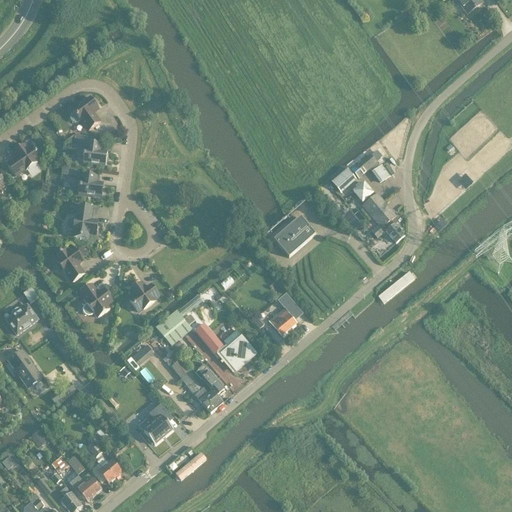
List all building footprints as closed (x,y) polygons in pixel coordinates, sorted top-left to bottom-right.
[(453,0),(457,6),(458,5),(467,17),(484,5),(481,1),(480,0),(453,0)] [(408,14),(414,23),(424,16),(418,7),(408,14)] [(89,133),(100,124),(93,115),(99,110),(91,99),(72,113),(73,114),(71,115),(70,118),(70,121),(72,123),(75,125),(78,124),(80,123),(81,124),(82,123),(89,133)] [(106,167),(108,154),(99,152),(100,146),(95,145),(87,144),(87,151),(85,150),(85,152),(82,151),(79,152),(78,155),(77,158),(78,161),(81,162),(83,163),(83,164),(106,167)] [(36,163),(41,160),(33,149),(28,152),(24,146),(13,154),(17,160),(7,167),(15,178),(25,171),(26,172),(37,164),(36,163)] [(351,172),(359,181),(371,170),(382,184),(390,178),(382,167),(380,168),(377,165),(370,156),(351,172)] [(332,184),(341,195),(356,182),(347,171),(332,184)] [(101,199),(103,185),(95,184),(96,178),(83,176),(82,182),(81,182),(80,183),(78,183),(75,184),(73,186),(73,190),(74,192),(76,194),(79,194),(79,195),(101,199)] [(363,208),(382,230),(380,232),(378,229),(372,234),(377,240),(386,233),(396,245),(405,238),(399,231),(401,229),(397,225),(395,226),(394,226),(391,223),(396,218),(377,196),(363,208)] [(71,231),(74,232),(74,233),(75,233),(74,238),(88,240),(88,235),(96,236),(98,223),(90,222),(92,209),(79,208),(77,220),(75,220),(75,221),(72,221),(70,222),(68,224),(68,227),(69,230),(71,231)] [(342,218),(356,234),(363,228),(350,212),(342,218)] [(274,242),(289,259),(315,236),(300,219),(274,242)] [(73,284),(84,276),(77,266),(83,262),(75,251),(69,255),(66,251),(55,259),(58,263),(57,264),(65,275),(66,274),(73,284)] [(415,281),(409,274),(377,300),(383,307),(415,281)] [(154,302),(159,298),(152,288),(146,292),(141,285),(130,292),(135,299),(130,302),(137,313),(143,310),(144,311),(155,303),(154,302)] [(91,317),(94,315),(94,316),(95,315),(99,319),(110,311),(107,307),(113,303),(105,292),(99,296),(91,286),(80,294),(88,304),(86,305),(87,306),(85,308),(83,310),(84,313),(86,316),(88,317),(91,317)] [(23,296),(31,306),(39,300),(32,291),(23,296)] [(71,294),(64,300),(67,305),(74,299),(71,294)] [(286,297),(279,304),(295,322),(302,315),(286,297)] [(272,308),(265,313),(265,314),(271,320),(273,318),(274,319),(269,323),(281,338),(297,325),(285,311),(278,316),(277,315),(283,310),(281,308),(278,303),(272,308)] [(14,317),(6,322),(17,337),(38,322),(27,307),(20,312),(19,311),(17,310),(13,313),(12,316),(14,317)] [(177,314),(168,321),(184,340),(193,333),(184,323),(185,323),(177,314)] [(184,340),(168,321),(157,330),(172,349),(184,340)] [(196,335),(215,357),(224,350),(205,327),(196,335)] [(228,349),(220,356),(236,375),(257,357),(241,338),(238,334),(225,345),(227,348),(228,349)] [(187,388),(196,381),(166,343),(154,353),(157,359),(160,363),(162,361),(165,364),(166,363),(171,369),(172,369),(187,388)] [(147,347),(131,360),(127,363),(136,373),(140,370),(138,368),(153,354),(147,347)] [(8,363),(28,390),(42,379),(23,352),(8,363)] [(199,372),(195,375),(198,379),(201,383),(203,382),(211,392),(212,391),(218,398),(225,392),(207,372),(207,371),(202,375),(199,372)] [(205,391),(196,381),(187,388),(196,398),(210,416),(217,410),(213,405),(218,401),(212,393),(208,396),(204,392),(205,391)] [(65,388),(59,393),(64,399),(70,395),(65,388)] [(156,412),(138,427),(144,434),(148,439),(147,441),(152,447),(153,445),(154,447),(169,435),(173,431),(165,421),(170,417),(161,407),(156,412)] [(103,413),(97,418),(101,423),(107,418),(103,413)] [(108,440),(100,431),(96,434),(104,443),(108,440)] [(37,445),(45,438),(41,433),(33,441),(37,445)] [(88,455),(97,448),(93,444),(85,451),(88,455)] [(210,461),(198,447),(194,451),(188,450),(167,468),(181,486),(210,461)] [(97,448),(88,455),(94,461),(96,460),(99,463),(97,464),(102,470),(98,473),(109,485),(115,480),(100,461),(103,459),(101,456),(102,454),(97,448)] [(74,458),(68,464),(78,476),(85,471),(74,458)] [(8,472),(15,466),(9,459),(2,464),(8,472)] [(100,461),(115,480),(122,475),(112,462),(108,465),(103,459),(100,461)] [(52,479),(57,485),(61,481),(56,475),(52,479)] [(81,482),(95,498),(102,492),(88,476),(81,482)] [(43,480),(38,484),(48,496),(53,492),(43,480)] [(95,498),(81,482),(74,487),(88,504),(95,498)] [(78,511),(83,508),(72,495),(67,489),(61,493),(66,500),(61,504),(68,511),(78,511)] [(29,501),(32,505),(37,511),(38,511),(45,507),(39,500),(40,500),(36,495),(35,496),(29,501)]
